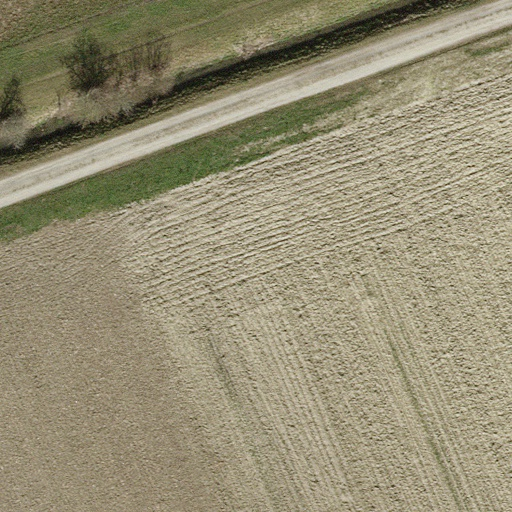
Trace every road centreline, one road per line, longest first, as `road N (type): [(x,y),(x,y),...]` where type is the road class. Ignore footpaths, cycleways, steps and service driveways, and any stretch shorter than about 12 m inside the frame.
road 1 (track): [(0,181),(507,0)]
road 2 (track): [(0,79),(231,0)]
